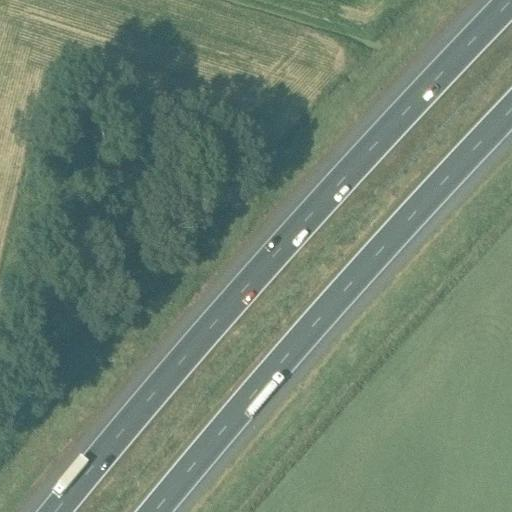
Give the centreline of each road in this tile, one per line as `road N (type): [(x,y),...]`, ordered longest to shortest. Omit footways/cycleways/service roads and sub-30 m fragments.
road 1 (motorway): [(504,0),(262,255),(48,511)]
road 2 (motorway): [(166,511),(325,322),(511,120)]
